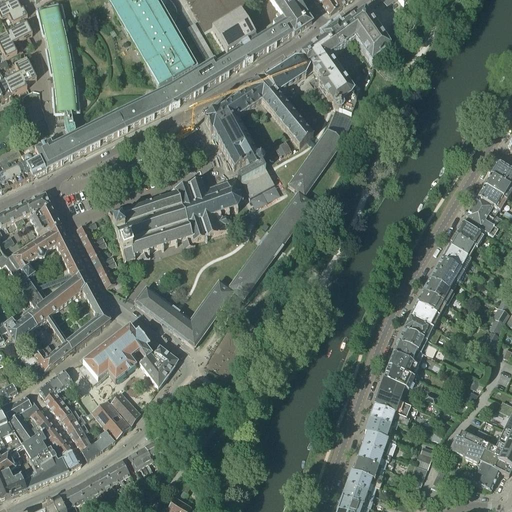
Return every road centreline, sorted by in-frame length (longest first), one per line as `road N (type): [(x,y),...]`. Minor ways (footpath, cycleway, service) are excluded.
road 1 (tertiary): [(319,511),(399,299),(488,149)]
road 2 (residential): [(127,317),(184,361),(186,374),(137,440),(8,511)]
road 3 (residential): [(324,27),(188,113),(70,174)]
road 4 (residential): [(51,183),(101,295),(127,317)]
road 5 (residential): [(27,0),(56,146)]
road 6 (residential): [(28,391),(127,317)]
